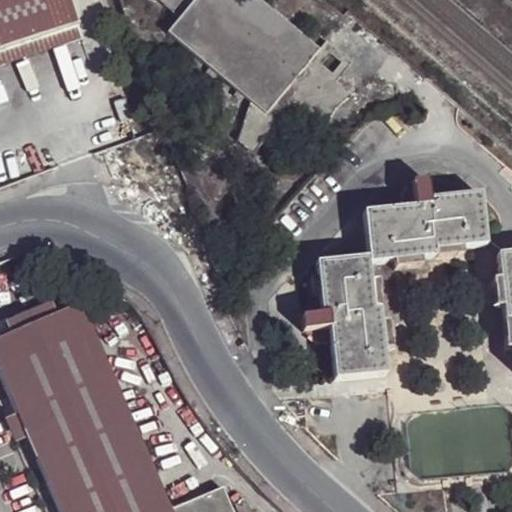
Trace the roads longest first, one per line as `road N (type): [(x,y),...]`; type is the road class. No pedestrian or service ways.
road 1 (unclassified): [(0,228),(60,215),(104,232),(146,262),(251,433),(336,511)]
road 2 (unknown): [(104,232),(73,138),(56,120),(0,132)]
